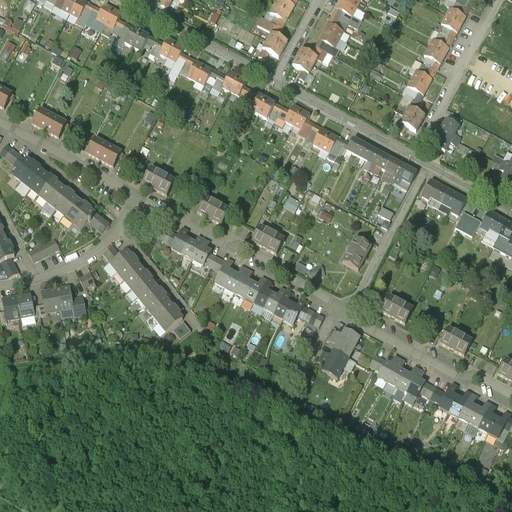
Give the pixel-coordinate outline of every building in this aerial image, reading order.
[(78,0),(77,0),(67,0),(66,3),(61,12),(70,16),(78,0)] [(78,0),(70,16),(78,21),(83,12),(86,5),(78,0)] [(172,0),(164,0),(160,7),(167,11),(172,0)] [(288,4),(280,0),(277,0),(274,7),(290,16),(294,7),(288,4)] [(355,0),(341,0),(340,2),(356,11),(360,3),(355,0)] [(467,1),(463,8),(469,11),(473,4),(467,1)] [(356,11),(340,2),(336,11),(342,14),(338,21),(347,27),(356,11)] [(94,9),(86,5),(83,12),(90,16),(94,9)] [(98,20),(96,22),(104,27),(113,11),(104,7),(101,13),(98,20)] [(290,16),(274,7),(269,15),(279,21),(285,24),(290,16)] [(463,8),(459,16),(465,19),(469,11),(463,8)] [(101,13),(94,9),(90,16),(98,20),(101,13)] [(459,16),(450,10),(445,19),(461,27),(465,19),(459,16)] [(113,11),(104,27),(113,31),(114,28),(118,22),(121,16),(113,11)] [(336,11),(332,18),(338,21),(342,14),(336,11)] [(332,18),(328,26),(334,29),(338,21),(332,18)] [(461,27),(445,19),(441,27),(450,32),(456,35),(461,27)] [(20,32),(22,22),(15,21),(13,31),(20,32)] [(285,24),(279,21),(275,28),(281,31),(285,24)] [(125,26),(118,22),(114,28),(122,33),(125,26)] [(133,30),(125,26),(122,33),(129,37),(133,30)] [(334,29),(328,26),(323,34),(339,42),(343,34),(334,29)] [(281,31),(275,28),(271,35),(277,39),(281,31)] [(129,37),(124,46),(132,50),(141,34),(133,30),(129,37)] [(456,35),(450,32),(446,39),(452,43),(456,35)] [(141,34),(132,50),(141,55),(146,46),(149,39),(141,34)] [(339,42),(323,34),(319,42),(325,45),(335,51),(339,42)] [(277,39),(271,35),(267,44),(282,52),(287,44),(277,39)] [(157,43),(149,39),(146,46),(153,49),(157,43)] [(446,39),(442,47),(448,50),(452,43),(446,39)] [(160,53),(159,56),(167,61),(176,45),(167,41),(164,47),(160,53)] [(319,42),(315,50),(321,53),(325,45),(319,42)] [(442,47),(433,42),(428,50),(444,58),(448,50),(442,47)] [(164,47),(157,43),(153,49),(160,53),(164,47)] [(282,52),(267,44),(262,52),(268,55),(278,61),(282,52)] [(176,45),(167,61),(176,65),(177,62),(181,56),(184,50),(176,45)] [(315,50),(311,57),(317,60),(321,53),(315,50)] [(444,58),(428,50),(424,58),(433,63),(440,67),(444,58)] [(268,55),(262,52),(258,59),(265,63),(268,55)] [(311,57),(301,52),(297,60),(312,69),(317,60),(311,57)] [(188,60),(181,56),(177,62),(184,66),(188,60)] [(188,60),(184,66),(192,70),(195,64),(188,60)] [(312,69),(297,60),(292,68),(302,74),(308,77),(312,69)] [(440,67),(433,63),(429,71),(436,74),(440,67)] [(192,70),(187,80),(195,84),(204,68),(195,64),(192,70)] [(204,68),(195,84),(203,89),(208,79),(212,73),(204,68)] [(436,74),(429,71),(425,78),(432,82),(436,74)] [(219,77),(212,73),(208,79),(216,83),(219,77)] [(425,78),(416,73),(411,81),(427,90),(432,82),(425,78)] [(223,87),(222,90),(230,95),(238,79),(230,74),(223,87)] [(302,74),(298,81),(304,84),(308,77),(302,74)] [(227,81),(219,77),(216,83),(223,87),(227,81)] [(238,79),(230,95),(238,99),(240,96),(243,90),(247,84),(238,79)] [(427,90),(411,81),(407,90),(417,95),(423,98),(427,90)] [(0,108),(4,111),(12,96),(0,89),(0,108)] [(251,94),(243,90),(240,96),(247,100),(251,94)] [(258,98),(251,94),(247,100),(255,104),(258,98)] [(423,98),(417,95),(413,102),(419,106),(423,98)] [(255,104),(250,114),(258,118),(266,102),(258,98),(255,104)] [(266,102),(258,118),(266,123),(271,113),(275,107),(266,102)] [(419,106),(413,102),(409,110),(415,113),(419,106)] [(282,111),(275,107),(271,113),(279,117),(282,111)] [(286,121),(285,124),(293,129),(301,113),(293,108),(286,121)] [(415,113),(409,110),(404,118),(420,126),(424,118),(415,113)] [(45,133),(53,118),(40,111),(32,126),(45,133)] [(290,115),(282,111),(279,117),(286,121),(290,115)] [(301,113),(293,129),(300,133),(299,136),(307,141),(310,134),(303,130),(306,124),(310,117),(301,113)] [(58,140),(66,126),(53,118),(45,133),(58,140)] [(420,126),(404,118),(400,126),(406,130),(415,135),(420,126)] [(460,141),(453,137),(458,128),(446,122),(439,135),(458,145),(460,141)] [(314,128),(306,124),(303,130),(310,134),(314,128)] [(400,126),(396,134),(402,137),(406,130),(400,126)] [(321,131),(314,128),(310,134),(317,138),(321,131)] [(317,138),(312,147),(321,152),(329,136),(321,131),(317,138)] [(458,145),(439,135),(432,148),(444,154),(449,145),(456,149),(458,145)] [(329,136),(321,152),(329,156),(326,160),(334,165),(338,158),(342,151),(345,144),(329,136)] [(100,163),(108,147),(94,140),(86,156),(100,163)] [(349,147),(345,144),(342,151),(338,158),(348,163),(351,156),(359,160),(365,148),(352,141),(349,147)] [(482,149),(477,146),(473,153),(479,156),(482,149)] [(7,147),(0,155),(0,156),(4,160),(11,151),(7,147)] [(113,170),(121,155),(108,147),(100,163),(113,170)] [(378,155),(365,148),(359,160),(368,165),(364,172),(368,174),(378,155)] [(11,151),(4,160),(9,164),(16,155),(11,151)] [(16,155),(9,164),(13,167),(20,158),(16,155)] [(378,155),(368,174),(372,176),(376,169),(384,173),(391,162),(378,155)] [(20,158),(13,167),(18,171),(25,162),(20,158)] [(18,171),(12,177),(21,185),(36,167),(32,163),(31,165),(26,161),(25,162),(18,171)] [(511,161),(509,167),(502,163),(500,167),(511,173),(511,161)] [(391,162),(384,173),(386,174),(382,181),(389,185),(393,187),(403,168),(391,162)] [(335,165),(331,173),(334,175),(339,167),(335,165)] [(494,165),(492,170),(497,173),(498,171),(500,168),(494,165)] [(36,167),(21,185),(30,192),(43,175),(39,171),(40,170),(36,167)] [(511,189),(511,173),(500,167),(500,168),(498,171),(505,175),(500,184),(511,190),(511,189)] [(416,175),(403,168),(393,187),(397,189),(401,182),(410,187),(416,175)] [(175,183),(150,170),(142,186),(167,199),(175,183)] [(43,175),(30,192),(39,198),(53,180),(49,177),(48,179),(43,175)] [(53,180),(39,198),(47,205),(60,189),(56,185),(57,184),(53,180)] [(448,192),(430,183),(422,199),(428,203),(427,206),(438,212),(448,192)] [(387,188),(386,187),(382,194),(387,197),(393,187),(389,185),(387,188)] [(60,189),(47,205),(56,212),(70,194),(66,191),(65,193),(60,189)] [(466,202),(448,192),(438,212),(449,218),(451,214),(457,218),(466,202)] [(70,194),(56,212),(64,219),(78,203),(73,199),(74,197),(70,194)] [(288,197),(283,207),(294,214),(300,203),(288,197)] [(230,213),(205,199),(197,215),(221,228),(230,213)] [(78,203),(64,219),(73,226),(87,208),(83,205),(82,207),(78,203)] [(87,208),(73,226),(82,233),(88,226),(95,217),(90,213),(91,211),(87,208)] [(379,209),(377,216),(389,221),(392,214),(379,209)] [(328,224),(333,217),(322,210),(317,218),(328,224)] [(161,219),(151,214),(148,219),(158,225),(161,219)] [(507,224),(489,214),(480,230),(487,234),(488,232),(499,238),(507,224)] [(109,228),(95,217),(88,226),(102,237),(109,228)] [(158,225),(148,219),(146,224),(156,230),(158,225)] [(389,226),(384,223),(381,228),(386,231),(389,226)] [(156,230),(146,224),(143,230),(153,235),(156,230)] [(511,226),(507,224),(499,238),(510,243),(509,246),(511,247),(511,226)] [(284,242),(260,229),(251,245),(276,258),(284,242)] [(162,230),(157,241),(162,243),(167,233),(162,230)] [(366,230),(362,238),(367,240),(371,233),(366,230)] [(172,249),(171,252),(182,258),(190,243),(185,240),(188,234),(182,231),(178,238),(172,249)] [(167,233),(162,243),(167,246),(172,235),(167,233)] [(178,238),(172,235),(167,246),(172,249),(178,238)] [(288,249),(296,252),(302,239),(294,236),(288,249)] [(0,241),(0,253),(11,248),(9,244),(7,244),(4,239),(0,241)] [(190,243),(182,258),(192,263),(204,242),(198,239),(194,245),(190,243)] [(314,239),(314,248),(324,248),(324,239),(314,239)] [(370,249),(355,241),(343,265),(358,273),(370,249)] [(54,242),(49,245),(54,255),(59,252),(54,242)] [(204,242),(192,263),(203,269),(204,267),(210,257),(211,254),(206,251),(209,245),(204,242)] [(49,245),(44,247),(49,258),(54,255),(49,245)] [(44,247),(39,250),(44,260),(49,258),(44,247)] [(11,248),(0,253),(0,266),(1,266),(11,261),(14,259),(11,253),(13,252),(11,248)] [(112,249),(103,256),(107,261),(116,254),(112,249)] [(39,250),(33,253),(39,263),(44,260),(39,250)] [(33,253),(28,255),(33,266),(39,263),(33,253)] [(126,253),(110,266),(117,275),(135,261),(132,257),(130,258),(126,253)] [(116,254),(107,261),(111,265),(120,258),(116,254)] [(210,257),(204,267),(209,270),(215,260),(210,257)] [(215,260),(209,270),(215,273),(220,262),(215,260)] [(11,261),(1,266),(3,271),(13,266),(11,261)] [(135,261),(117,275),(124,284),(140,271),(137,266),(138,265),(135,261)] [(220,276),(214,286),(224,292),(233,275),(229,273),(233,265),(227,262),(225,265),(220,276)] [(220,262),(215,273),(220,276),(225,265),(220,262)] [(296,264),(293,271),(304,276),(307,268),(296,264)] [(481,269),(473,265),(470,272),(472,273),(477,276),(481,269)] [(13,266),(3,271),(6,276),(16,271),(13,266)] [(313,283),(325,278),(320,266),(308,271),(313,283)] [(238,277),(233,275),(224,292),(234,297),(247,272),(242,270),(238,277)] [(16,271),(6,276),(8,281),(18,276),(16,271)] [(140,271),(124,284),(131,292),(149,278),(146,274),(144,275),(140,271)] [(247,272),(234,297),(244,302),(253,285),(248,283),(252,275),(247,272)] [(90,277),(85,279),(89,290),(95,287),(90,277)] [(148,278),(131,292),(138,301),(154,288),(150,283),(152,282),(149,278),(148,278)] [(85,279),(79,282),(84,292),(89,290),(85,279)] [(253,285),(244,302),(253,308),(267,283),(261,280),(257,288),(253,285)] [(267,283),(253,308),(263,313),(272,296),(268,294),(272,286),(267,283)] [(154,288),(138,301),(145,310),(163,295),(160,291),(158,292),(154,288)] [(69,290),(55,293),(59,314),(61,322),(75,320),(72,304),(69,290)] [(277,298),(272,296),(263,313),(273,318),(286,293),(281,291),(277,298)] [(55,293),(41,295),(46,317),(59,314),(55,293)] [(286,293),(273,318),(283,323),(292,306),(287,304),(292,296),(286,293)] [(163,295),(145,310),(152,318),(168,305),(164,300),(166,299),(163,295)] [(32,298),(34,311),(42,310),(40,296),(32,298)] [(30,298),(16,300),(20,322),(34,319),(30,298)] [(413,311),(388,298),(380,314),(405,327),(413,311)] [(16,300),(2,303),(6,325),(20,322),(16,300)] [(292,306),(283,323),(293,329),(298,320),(303,309),(306,304),(300,301),(296,309),(292,306)] [(86,317),(82,302),(72,304),(75,320),(86,317)] [(168,305),(152,318),(158,327),(177,312),(173,308),(172,309),(168,305)] [(303,309),(298,320),(303,323),(309,312),(303,309)] [(180,316),(177,312),(158,327),(166,336),(182,322),(178,318),(180,316)] [(309,312),(303,323),(308,325),(314,315),(309,312)] [(319,318),(314,315),(308,325),(313,328),(319,318)] [(319,318),(313,328),(318,331),(324,320),(319,318)] [(183,325),(172,334),(180,343),(190,334),(183,325)] [(360,333),(350,327),(347,333),(357,338),(360,333)] [(314,335),(303,330),(300,335),(311,340),(314,335)] [(472,343),(448,330),(439,345),(464,359),(472,343)] [(344,331),(341,337),(334,333),(331,338),(354,351),(360,340),(347,333),(344,331)] [(311,340),(300,335),(297,340),(308,345),(311,340)] [(354,351),(331,338),(328,344),(335,347),(333,353),(348,361),(354,351)] [(308,345),(297,340),(295,345),(305,350),(308,345)] [(305,350),(295,345),(292,350),(302,356),(305,350)] [(348,361),(333,353),(330,358),(323,354),(320,359),(343,372),(348,361)] [(375,358),(369,368),(374,371),(380,361),(375,358)] [(380,374),(376,380),(386,386),(400,361),(394,358),(390,366),(385,363),(380,374)] [(343,372),(320,359),(317,365),(324,368),(321,374),(337,382),(343,372)] [(380,361),(374,371),(380,374),(385,363),(380,361)] [(400,361),(386,386),(396,391),(405,374),(401,372),(405,364),(400,361)] [(511,364),(505,361),(497,377),(511,384),(511,364)] [(405,374),(396,391),(406,396),(419,372),(414,369),(410,377),(405,374)] [(419,372),(406,396),(416,402),(419,395),(425,385),(420,382),(424,375),(419,372)] [(425,385),(419,395),(425,398),(430,388),(425,385)] [(440,406),(438,410),(448,416),(457,399),(453,396),(457,389),(451,386),(440,406)] [(430,388),(425,398),(430,401),(435,390),(430,388)] [(435,390),(430,401),(435,404),(441,393),(435,390)] [(441,393),(435,404),(440,406),(446,396),(441,393)] [(457,399),(448,416),(458,421),(471,396),(466,393),(462,401),(457,399)] [(471,396),(458,421),(468,426),(477,409),(472,407),(476,399),(471,396)] [(477,409),(468,426),(477,431),(491,407),(486,404),(481,412),(477,409)] [(491,407),(477,431),(487,437),(496,420),(492,417),(496,410),(491,407)] [(496,420),(487,437),(497,442),(503,431),(509,420),(511,417),(505,414),(501,422),(496,420)] [(511,421),(509,420),(503,431),(509,433),(511,427),(511,421)]
